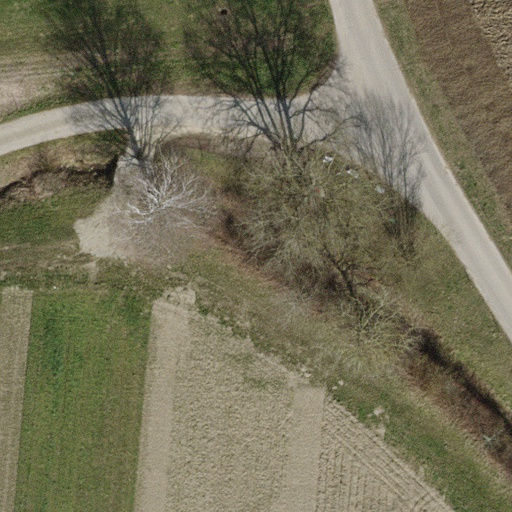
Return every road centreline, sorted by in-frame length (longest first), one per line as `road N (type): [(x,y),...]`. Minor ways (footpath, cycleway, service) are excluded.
road 1 (track): [(0,142),(69,119),(153,108),(405,127)]
road 2 (residential): [(511,299),(405,127),(355,0)]
